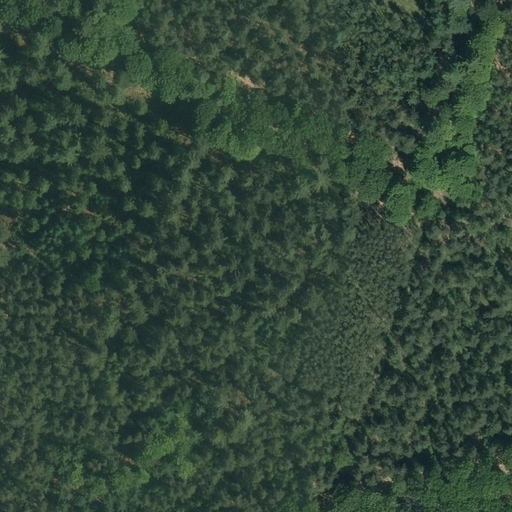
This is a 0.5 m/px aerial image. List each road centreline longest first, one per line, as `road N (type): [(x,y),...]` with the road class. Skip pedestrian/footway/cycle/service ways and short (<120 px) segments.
road 1 (track): [(0,15),(439,195),(477,0)]
road 2 (tertiary): [(393,511),(511,482)]
